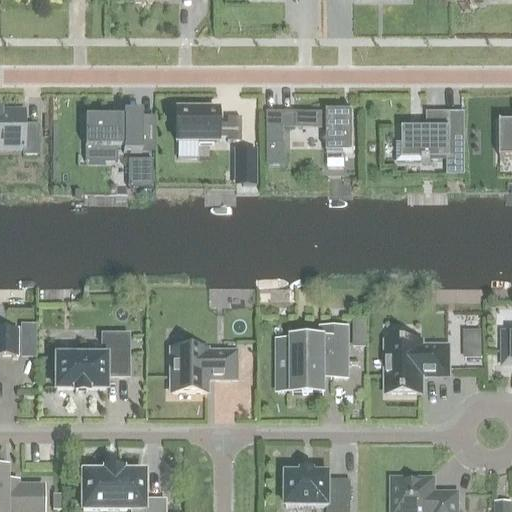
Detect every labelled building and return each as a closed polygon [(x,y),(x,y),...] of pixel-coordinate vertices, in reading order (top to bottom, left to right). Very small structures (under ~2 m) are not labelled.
[(0,114),(0,151),(23,151),(23,142),(23,114),(0,114)] [(217,114),(175,114),(175,144),(200,144),(200,148),(213,148),(213,144),(217,144),(217,140),(226,140),(226,144),(240,144),(240,120),(226,120),(226,126),(217,126),(217,114)] [(352,156),(352,114),(281,114),(281,131),(326,131),(326,156),(352,156)] [(430,163),(450,162),(450,114),(426,114),(426,131),(402,131),(402,163),(422,163),(422,166),(430,166),(430,163)] [(84,150),(84,164),(105,164),(105,150),(117,150),(122,150),(122,155),(141,155),(141,115),(122,115),(122,119),(84,119),(84,150)] [(511,124),(500,124),(500,160),(511,160),(511,124)] [(23,151),(23,156),(37,156),(37,142),(23,142),(23,151)] [(281,146),(265,146),(265,166),(281,166),(281,146)] [(235,151),(235,172),(242,172),(242,188),(256,188),(256,151),(235,151)] [(128,189),(128,191),(153,191),(153,189),(153,163),(128,163),(128,189)] [(321,342),(292,342),(292,358),(278,358),(278,380),(292,380),(292,397),(323,396),(323,380),(346,380),(346,331),(321,332),(321,342)] [(0,359),(16,359),(16,332),(0,332),(0,359)] [(103,361),(78,361),(56,361),(56,393),(74,393),(74,396),(86,396),(86,393),(105,393),(105,378),(126,378),(126,340),(103,339),(103,361)] [(447,350),(421,350),(420,345),(386,345),(386,396),(421,396),(421,378),(447,378),(447,350)] [(464,349),(464,360),(481,360),(481,349),(464,349)] [(205,396),(205,384),(236,384),(236,355),(205,355),(205,352),(171,352),(171,396),(205,396)] [(0,472),(0,511),(42,511),(42,490),(13,490),(13,491),(5,491),(5,473),(0,472)] [(82,477),(82,511),(164,511),(165,503),(142,503),(142,477),(121,477),(121,473),(104,473),(104,477),(82,477)] [(349,511),(350,483),(329,483),(329,477),(286,477),(285,509),(327,510),(327,511),(349,511)] [(456,511),(456,497),(432,497),(432,483),(406,483),(406,481),(390,481),(390,497),(392,497),(392,511),(456,511)] [(53,497),(52,511),(62,511),(62,497),(53,497)] [(493,503),(493,511),(510,511),(511,503),(493,503)]
